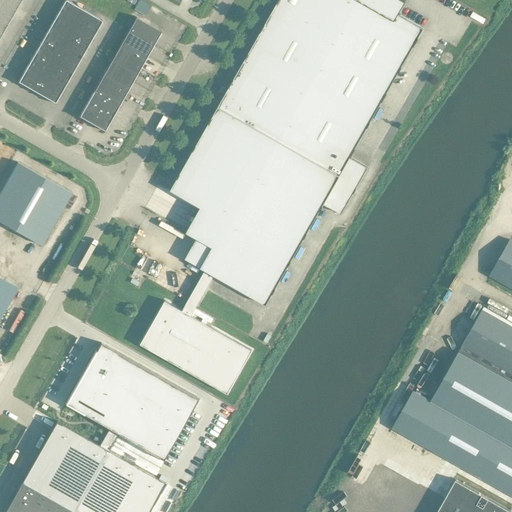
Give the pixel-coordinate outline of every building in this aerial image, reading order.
[(0,0),(0,36),(20,0),(0,0)] [(64,0),(18,80),(17,81),(18,81),(17,82),(18,82),(54,102),(54,103),(55,103),(56,102),(55,102),(102,20),(103,21),(103,20),(103,19),(102,19),(66,0),(64,0)] [(200,267),(205,270),(214,275),(266,305),(323,204),(341,214),(368,167),(350,157),(423,28),(398,14),(405,2),(401,0),(278,0),(170,190),(211,213),(196,238),(212,247),(200,267)] [(160,31),(136,17),(94,90),(93,90),(78,116),(79,117),(79,116),(91,123),(103,130),(104,131),(118,106),(119,106),(119,105),(161,32),(162,31),(161,30),(160,31)] [(53,121),(59,123),(64,110),(59,108),(53,121)] [(17,162),(0,192),(0,221),(41,245),(71,193),(17,162)] [(511,240),(510,240),(489,275),(511,288),(511,240)] [(205,270),(182,310),(191,315),(214,275),(205,270)] [(0,277),(0,316),(17,287),(0,277)] [(182,310),(165,300),(140,344),(227,393),(252,350),(191,315),(182,310)] [(511,313),(499,305),(497,309),(511,318),(511,313)] [(511,500),(511,323),(483,307),(430,400),(422,396),(425,390),(419,386),(415,392),(413,390),(392,427),(498,487),(496,492),(511,500)] [(118,434),(164,460),(199,399),(100,342),(95,351),(85,368),(85,369),(80,377),(65,404),(83,414),(109,428),(99,445),(108,450),(118,434)] [(56,420),(21,481),(74,511),(108,450),(99,445),(56,420)] [(108,450),(74,511),(147,511),(164,482),(108,450)] [(455,480),(436,511),(509,511),(510,511),(455,480)] [(74,511),(21,481),(3,511),(74,511)]
